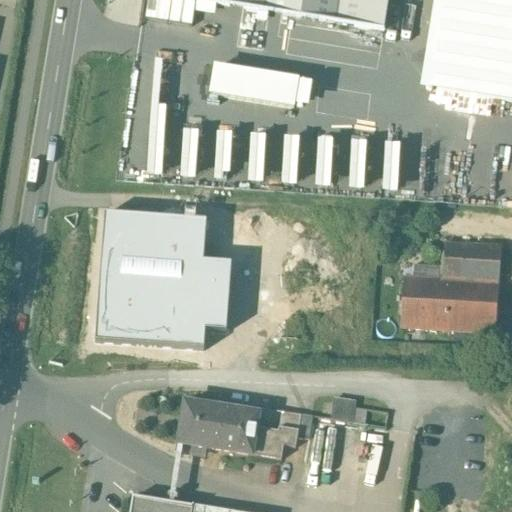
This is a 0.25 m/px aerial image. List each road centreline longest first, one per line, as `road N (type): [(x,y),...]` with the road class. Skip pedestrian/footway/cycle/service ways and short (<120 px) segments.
road 1 (secondary): [(68,0),(0,427)]
road 2 (track): [(511,225),(285,204)]
